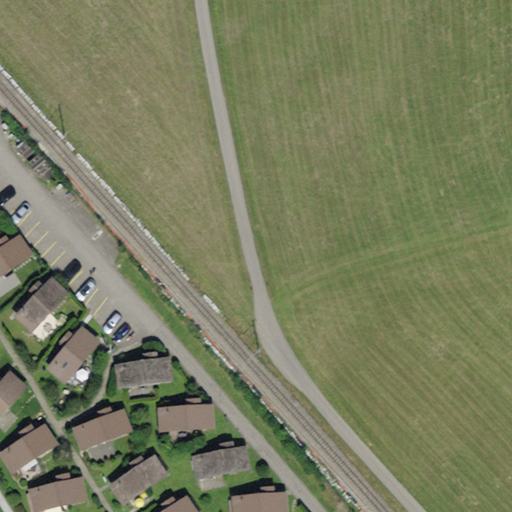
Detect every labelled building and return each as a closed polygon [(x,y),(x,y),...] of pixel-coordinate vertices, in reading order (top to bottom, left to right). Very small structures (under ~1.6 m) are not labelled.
[(0,250),(1,252),(0,253),(0,276),(30,256),(19,240),(10,246),(5,240),(0,243),(0,250)] [(37,298),(18,318),(31,332),(66,295),(52,282),(44,290),(39,285),(32,293),(37,298)] [(66,351),(50,370),(65,383),(97,344),(82,332),(75,340),(69,335),(60,346),(66,351)] [(146,365),(118,369),(121,388),(170,381),(168,362),(157,363),(155,356),(145,357),(146,365)] [(0,416),(25,389),(10,376),(3,385),(0,382),(0,416)] [(187,410),(161,412),(162,431),(212,428),(211,409),(199,410),(199,402),(187,402),(187,410)] [(130,432),(123,414),(112,418),(110,411),(100,414),(103,422),(76,432),(82,450),(130,432)] [(55,445),(44,429),(35,435),(31,429),(22,435),(26,441),(3,457),(13,473),(55,445)] [(223,455),(195,460),(198,479),(248,470),(244,451),(233,453),(232,445),(221,447),(223,455)] [(136,472),(113,488),(123,504),(165,476),(154,460),(145,466),(140,460),(132,465),(136,472)] [(58,479),(59,487),(32,493),(36,511),(85,501),(81,482),(70,484),(68,477),(58,479)] [(263,498),(234,501),(235,511),(285,511),(284,497),(273,498),(272,490),(262,491),(263,498)] [(194,511),(187,501),(177,507),(173,501),(164,506),(167,511),(194,511)]
